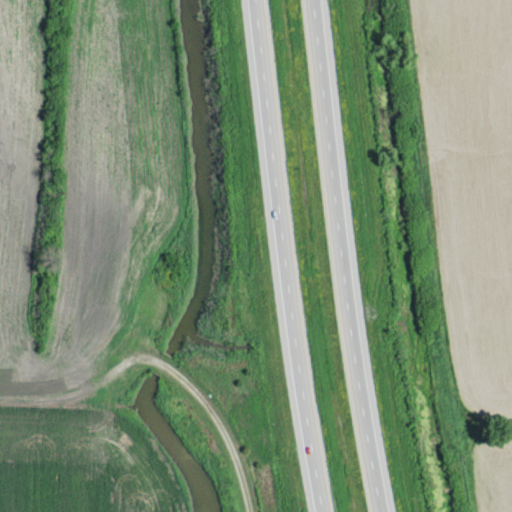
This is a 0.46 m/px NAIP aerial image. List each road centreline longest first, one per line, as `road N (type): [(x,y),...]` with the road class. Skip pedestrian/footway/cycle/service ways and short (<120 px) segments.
road 1 (motorway): [(388,511),(317,0)]
road 2 (motorway): [(259,0),(327,511)]
